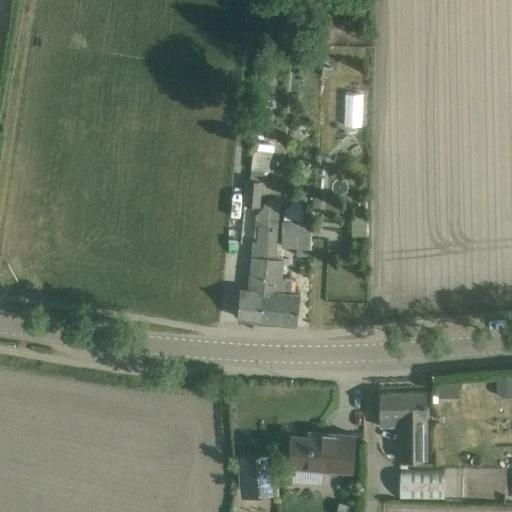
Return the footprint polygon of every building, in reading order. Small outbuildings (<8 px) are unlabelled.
[(330,67),(322,67),(321,77),(329,77),(330,67)] [(361,90),(343,90),(342,125),(360,126),(361,90)] [(252,167),(251,180),(245,179),(243,205),(260,206),(261,193),(266,194),(268,169),(252,167)] [(237,317),(260,319),(268,229),(278,229),(280,209),(278,202),(273,199),(267,199),(263,203),(263,207),(255,214),(254,227),(258,227),(257,241),(253,241),(247,289),(239,288),(237,317)] [(282,220),(281,246),(296,246),(296,254),(310,256),(311,221),(310,221),(310,209),(302,209),(302,203),(290,203),(290,209),(284,209),(284,220),(282,220)] [(297,323),(300,292),(291,292),(292,279),(282,278),(282,270),(284,255),(275,254),(278,229),(268,229),(260,319),(297,323)] [(511,379),(497,378),(495,394),(511,395),(511,379)] [(426,461),(425,415),(425,391),(380,391),(381,411),(380,426),(399,426),(399,460),(426,461)] [(320,482),(321,468),(351,470),(354,435),(310,432),(309,437),(291,435),(289,465),(292,466),(291,481),(320,482)] [(241,497),(275,494),(271,454),(237,457),(241,497)] [(400,468),(399,498),(446,499),(447,469),(400,468)]
